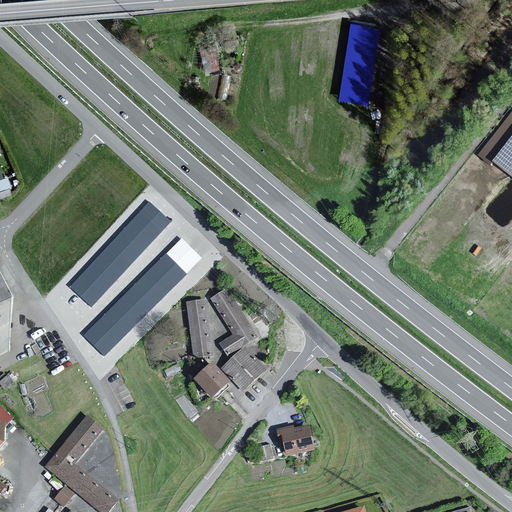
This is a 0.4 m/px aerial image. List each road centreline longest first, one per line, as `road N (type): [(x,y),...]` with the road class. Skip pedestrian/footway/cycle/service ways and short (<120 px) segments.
road 1 (motorway): [(8,0),(216,189),(511,425)]
road 2 (motorway): [(511,387),(232,163),(52,0)]
road 3 (unclassified): [(322,339),(2,37)]
road 4 (unclassified): [(132,511),(103,391),(0,247)]
road 5 (unclassified): [(511,503),(322,339)]
road 6 (residential): [(322,339),(184,511)]
road 7 (tertiary): [(169,0),(0,13)]
road 8 (unknown): [(210,296),(224,368),(260,414)]
